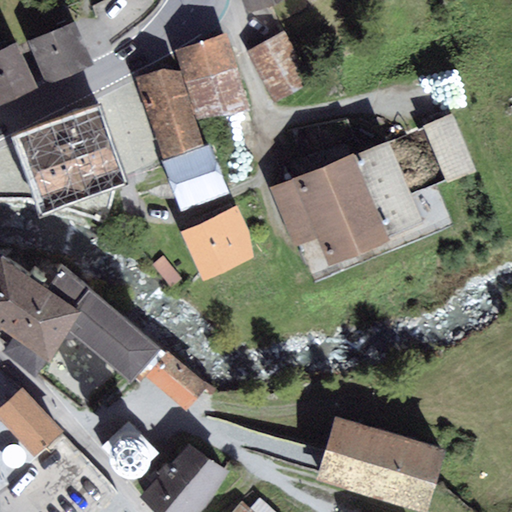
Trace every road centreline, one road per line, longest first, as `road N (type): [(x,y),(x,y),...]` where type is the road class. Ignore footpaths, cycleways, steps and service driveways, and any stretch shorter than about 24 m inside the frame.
road 1 (track): [(76,427),(125,406),(147,407),(198,426),(263,467),(410,511)]
road 2 (primary): [(0,121),(134,52),(190,0)]
road 3 (residential): [(0,356),(91,443),(144,511)]
